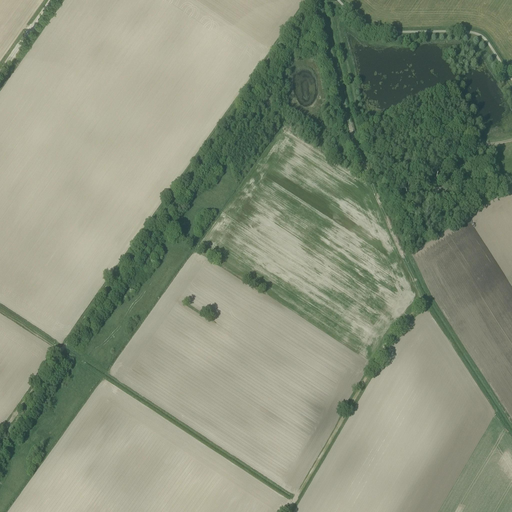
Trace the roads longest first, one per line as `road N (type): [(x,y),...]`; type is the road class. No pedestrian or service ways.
road 1 (track): [(317,0),(354,138),(423,301),(396,327),(288,511)]
road 2 (track): [(309,0),(60,349)]
road 3 (track): [(294,502),(60,349)]
road 4 (track): [(511,82),(479,35),(373,32),(337,0)]
